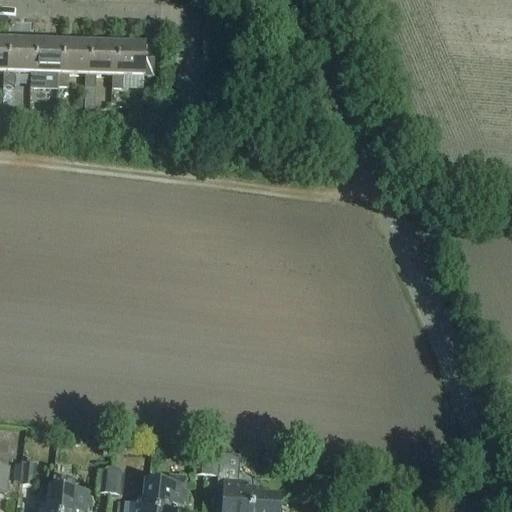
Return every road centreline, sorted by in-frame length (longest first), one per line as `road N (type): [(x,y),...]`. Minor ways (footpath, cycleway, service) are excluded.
road 1 (unclassified): [(506,511),(302,0)]
road 2 (track): [(383,198),(0,162)]
road 3 (residential): [(184,129),(182,24),(169,14),(47,9)]
